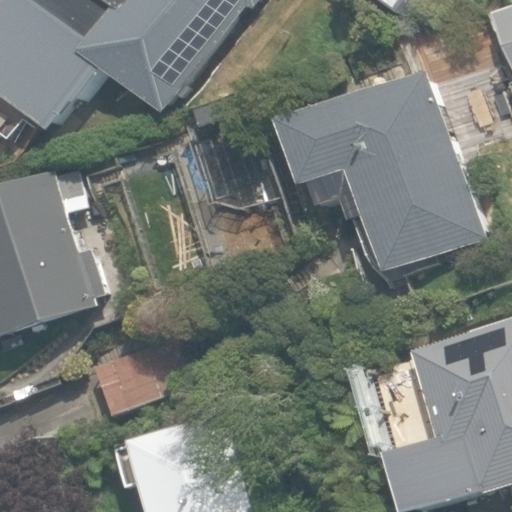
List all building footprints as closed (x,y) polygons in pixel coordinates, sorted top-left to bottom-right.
[(94,56),(172,116),(254,8),(260,13),(270,0),(129,0),(134,4),(94,56)] [(383,0),(404,15),(417,0),(425,0),(431,5),(435,0),(383,0)] [(465,28),(474,56),(502,47),(493,19),(465,28)] [(366,196),(394,274),(493,240),(435,73),(291,124),(314,190),(323,187),(330,208),(366,196)] [(0,343),(108,309),(105,300),(114,297),(98,249),(89,251),(77,215),(94,210),(81,170),(0,195),(0,343)] [(404,457),(423,511),(458,511),(511,493),(511,320),(419,354),(450,441),(404,457)] [(103,372),(121,419),(194,391),(176,344),(103,372)] [(144,495),(170,486),(178,511),(271,511),(238,417),(155,446),(158,453),(132,462),(144,495)]
